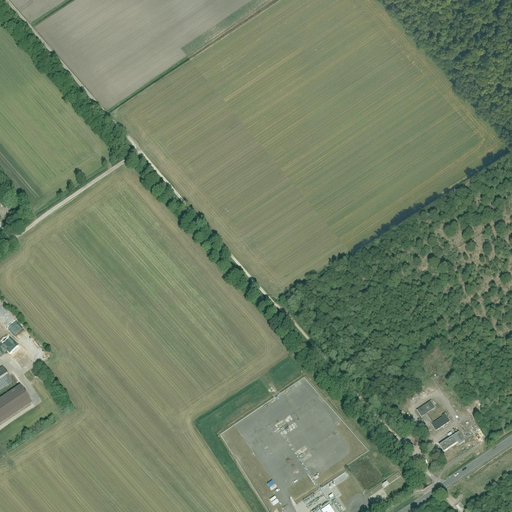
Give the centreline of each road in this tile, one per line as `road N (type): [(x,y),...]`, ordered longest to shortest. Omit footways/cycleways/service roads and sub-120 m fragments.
road 1 (track): [(30,227),(137,151)]
road 2 (tertiary): [(404,511),(511,440)]
